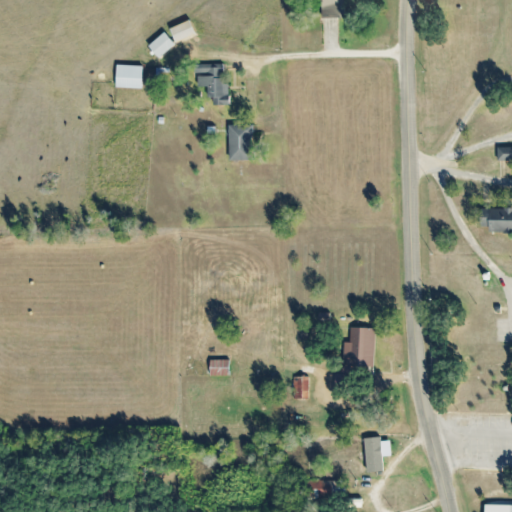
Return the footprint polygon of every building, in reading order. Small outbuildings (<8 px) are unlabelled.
[(319,0),(320,18),(344,17),(342,0),(319,0)] [(175,43),(169,27),(189,18),(196,34),(175,43)] [(159,58),(175,43),(164,30),(147,44),(159,58)] [(142,88),(116,87),(117,64),(143,65),(142,88)] [(228,105),(213,106),(213,96),(208,96),(208,85),(195,85),(195,75),(207,75),(207,71),(195,71),(195,65),(221,64),(221,75),(228,75),(228,95),(228,105)] [(252,159),(229,159),(229,126),(248,125),(251,125),(252,159)] [(511,160),(511,148),(497,148),(497,160),(511,160)] [(511,232),(511,207),(480,207),(480,224),(489,225),(489,232),(511,232)] [(370,323),(346,322),(345,337),(340,337),(339,361),(369,362),(370,323)] [(227,375),(227,360),(210,360),(210,375),(227,375)] [(307,376),(307,398),(292,399),(292,376),(307,376)] [(366,470),(363,438),(377,436),(381,469),(366,470)] [(331,478),(330,492),(330,497),(306,496),(307,477),(331,478)]
